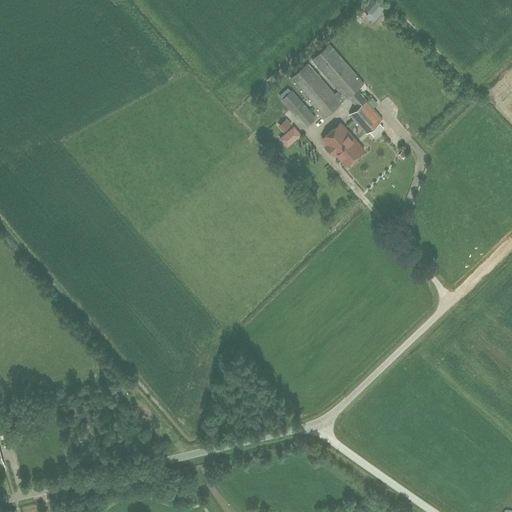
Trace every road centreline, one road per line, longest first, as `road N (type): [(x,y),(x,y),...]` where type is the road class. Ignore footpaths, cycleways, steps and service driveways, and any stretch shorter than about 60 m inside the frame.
road 1 (unclassified): [(0,503),(315,425)]
road 2 (unclassified): [(315,425),(460,293)]
road 3 (unclassified): [(435,511),(315,425)]
